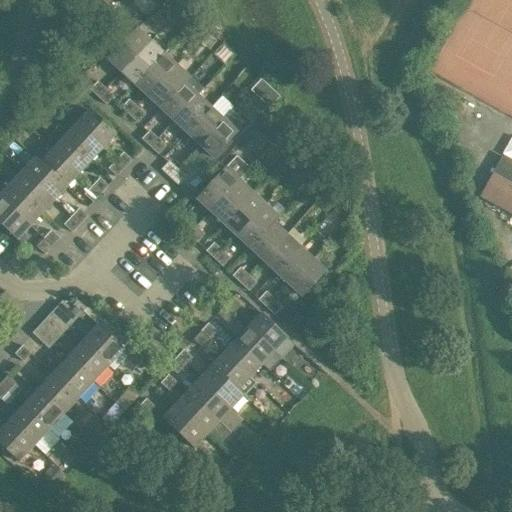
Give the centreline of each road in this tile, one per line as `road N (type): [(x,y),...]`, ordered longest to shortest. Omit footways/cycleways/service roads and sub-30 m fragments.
road 1 (residential): [(433,511),(392,373),(341,64),(317,0)]
road 2 (residential): [(137,317),(100,284),(19,290),(0,272)]
